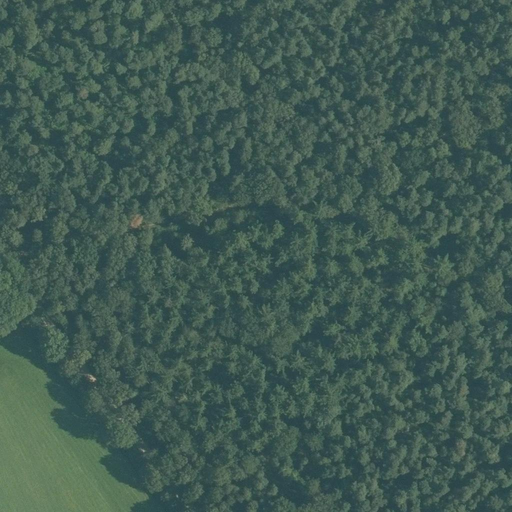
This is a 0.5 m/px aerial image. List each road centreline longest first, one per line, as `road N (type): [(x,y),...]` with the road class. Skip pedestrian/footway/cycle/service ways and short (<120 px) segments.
road 1 (track): [(342,177),(73,231),(12,257)]
road 2 (track): [(12,257),(44,310),(202,511)]
road 3 (track): [(342,177),(169,0)]
road 4 (track): [(342,177),(511,304)]
road 5 (track): [(511,95),(342,177)]
